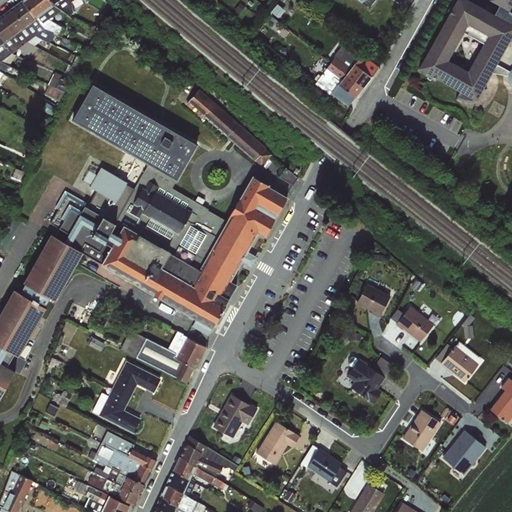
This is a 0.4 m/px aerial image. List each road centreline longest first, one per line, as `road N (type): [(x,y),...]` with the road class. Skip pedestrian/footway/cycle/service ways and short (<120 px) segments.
road 1 (residential): [(218,357),(328,160),(430,0)]
road 2 (residential): [(218,357),(376,453),(426,374)]
road 3 (residential): [(143,511),(218,357)]
